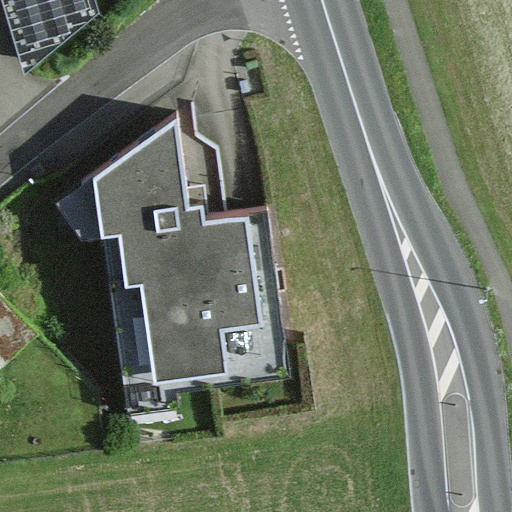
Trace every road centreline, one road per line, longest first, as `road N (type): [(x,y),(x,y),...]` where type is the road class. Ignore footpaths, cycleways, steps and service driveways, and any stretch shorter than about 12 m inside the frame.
road 1 (primary): [(497,511),(488,398),(464,308),(382,195)]
road 2 (primary): [(382,195),(422,410),(432,511)]
road 3 (residential): [(0,167),(199,8),(223,0)]
road 4 (primary): [(382,195),(319,0)]
